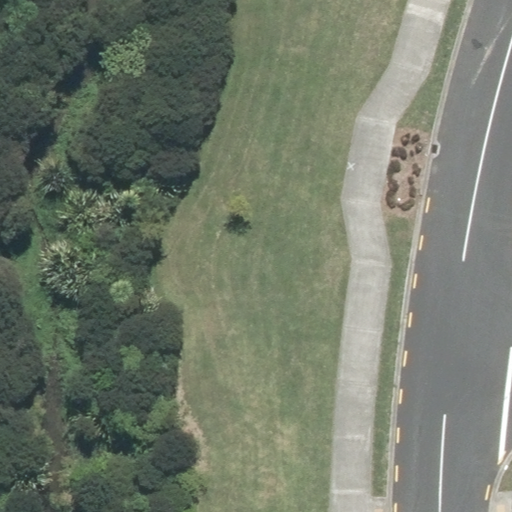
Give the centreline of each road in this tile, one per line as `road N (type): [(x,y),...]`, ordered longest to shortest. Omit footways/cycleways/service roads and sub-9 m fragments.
road 1 (residential): [(511,1),(468,173),(451,332)]
road 2 (residential): [(451,332),(437,511)]
